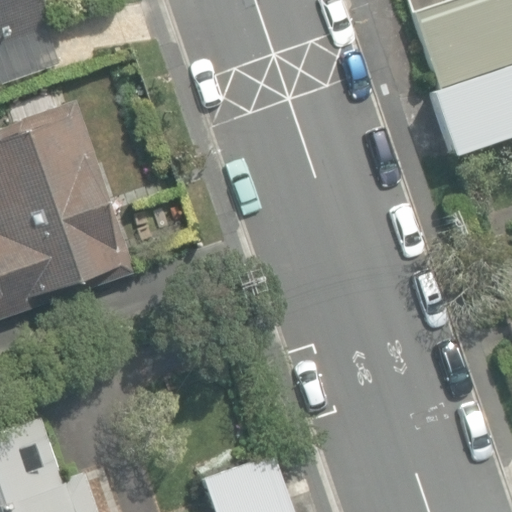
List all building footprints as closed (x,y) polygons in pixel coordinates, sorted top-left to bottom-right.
[(0,0),(0,37),(46,21),(38,0),(0,0)] [(511,0),(447,0),(406,13),(451,152),(511,132),(511,0)] [(0,312),(131,268),(73,96),(0,120),(0,312)] [(36,418),(0,429),(0,511),(90,511),(77,473),(57,480),(36,418)] [(198,474),(211,511),(288,511),(268,450),(198,474)]
